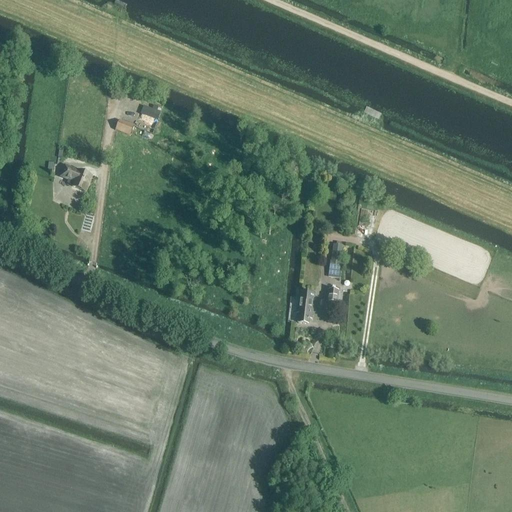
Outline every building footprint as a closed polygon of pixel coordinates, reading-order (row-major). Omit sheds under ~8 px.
[(156,112),(158,108),(153,107),(152,110),(143,107),(140,115),(157,121),(160,113),(156,112)] [(367,107),(365,113),(380,119),(382,113),(367,107)] [(130,138),(134,127),(119,121),(115,132),(130,138)] [(86,193),(91,177),(64,166),(59,179),(68,182),(67,185),(72,187),(71,187),(86,193)] [(345,195),(340,194),(337,207),(343,208),(345,195)] [(340,273),(343,248),(333,246),(331,263),(329,263),(328,279),(340,281),(341,273),(340,273)] [(336,313),(339,292),(328,291),(325,311),(336,313)] [(311,320),(313,301),(314,295),(299,292),(296,314),(299,314),(298,324),(308,325),(309,320),(311,320)]
